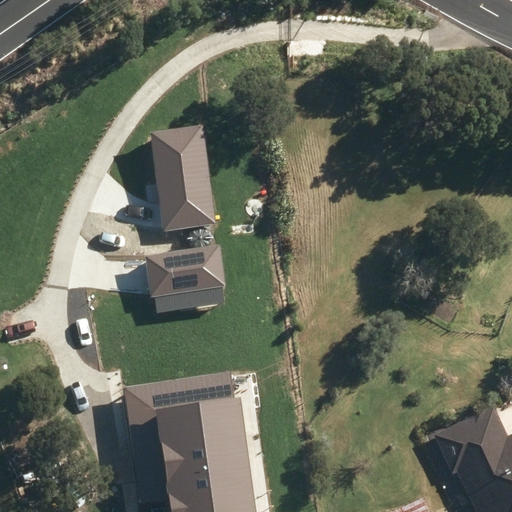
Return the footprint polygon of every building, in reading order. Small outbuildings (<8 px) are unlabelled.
[(151,132),(164,231),(216,224),(203,125),(151,132)] [(219,245),(144,255),(150,296),(225,286),(219,245)] [(167,500),(168,511),(255,511),(241,397),(233,398),(230,373),(123,387),(138,504),(167,500)] [(511,511),(511,435),(504,439),(489,409),(430,437),(447,475),(448,476),(453,474),(471,511),(511,511)] [(387,511),(422,511),(417,499),(387,511)]
